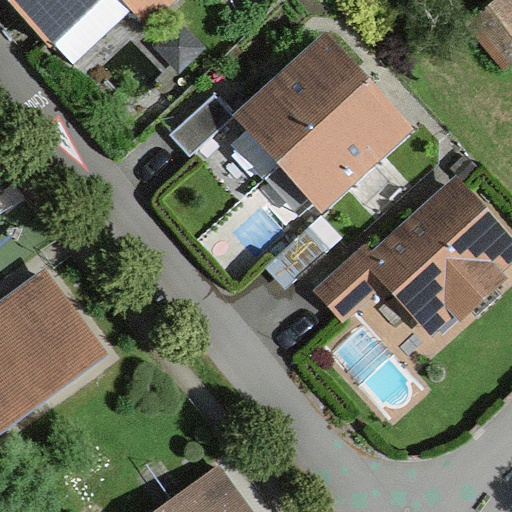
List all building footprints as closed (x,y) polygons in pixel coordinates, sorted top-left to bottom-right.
[(164,0),(0,0),(38,41),(41,38),(69,68),(129,10),(140,22),(164,0)] [(511,0),(498,0),(501,3),(468,29),(497,65),(511,52),(511,0)] [(366,160),(397,132),(368,100),(359,90),(347,77),(322,49),(291,76),(288,73),(267,91),(271,95),(240,123),(246,129),(232,143),(232,151),(258,180),(277,163),(278,164),(315,206),(346,178),(349,182),(370,163),(366,160)] [(209,97),(165,138),(185,160),(229,119),(209,97)] [(498,244),(452,193),(371,267),(381,278),(418,319),(440,298),(457,317),(493,283),(477,264),(498,244)] [(313,222),(267,264),(287,285),(333,243),(313,222)] [(360,256),(316,296),(336,318),(381,278),(371,267),(360,256)] [(0,448),(113,368),(53,284),(0,322),(0,448)] [(232,511),(208,478),(161,511),(232,511)] [(12,511),(0,494),(0,511),(12,511)]
